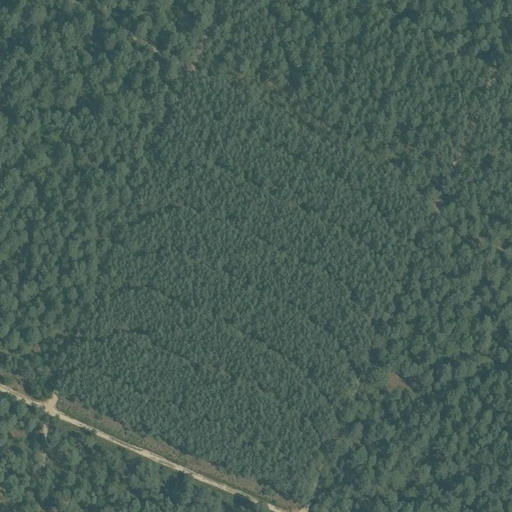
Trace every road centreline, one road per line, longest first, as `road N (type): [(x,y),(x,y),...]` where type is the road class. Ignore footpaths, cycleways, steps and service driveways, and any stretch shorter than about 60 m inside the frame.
road 1 (track): [(0,385),(282,511)]
road 2 (track): [(362,2),(493,72)]
road 3 (track): [(68,0),(198,70)]
